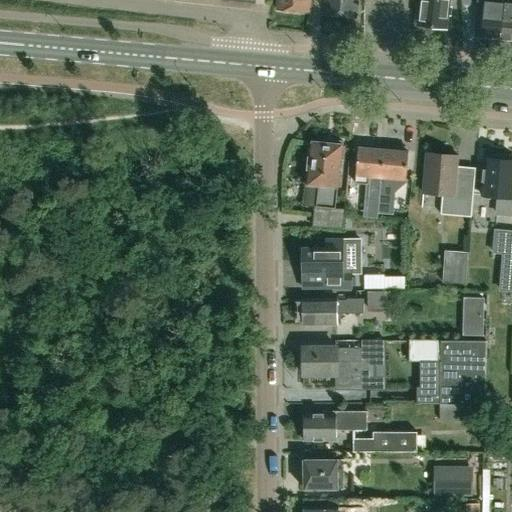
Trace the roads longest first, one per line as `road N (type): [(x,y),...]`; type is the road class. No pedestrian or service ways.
road 1 (residential): [(269,511),(265,115)]
road 2 (tertiary): [(266,67),(0,43)]
road 3 (tertiary): [(511,88),(266,67)]
road 4 (residential): [(266,67),(266,47),(240,21),(87,0)]
